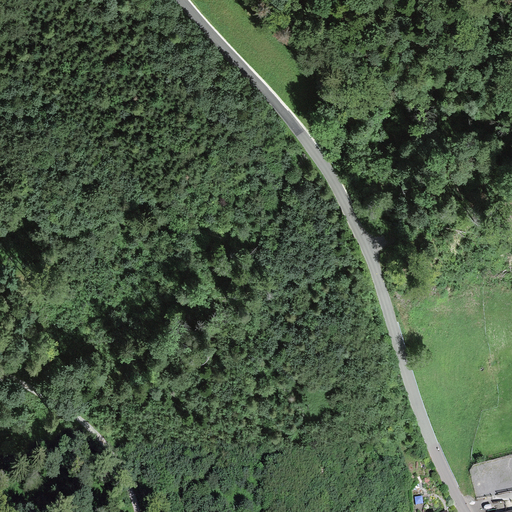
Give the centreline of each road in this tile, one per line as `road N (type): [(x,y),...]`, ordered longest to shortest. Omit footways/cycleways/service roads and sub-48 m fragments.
road 1 (tertiary): [(180,0),(307,138),(340,188),(422,420),(466,511)]
road 2 (track): [(0,373),(98,433),(128,480),(134,511)]
